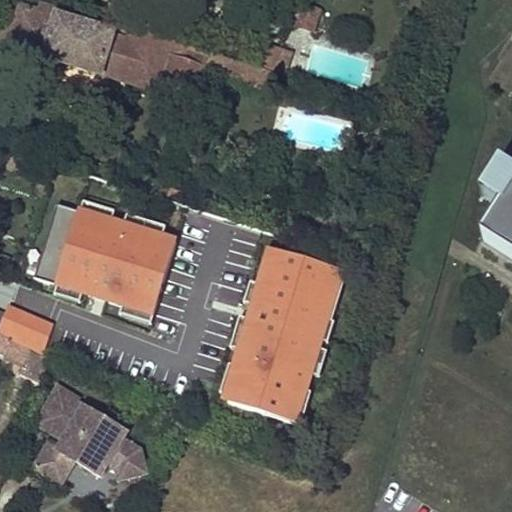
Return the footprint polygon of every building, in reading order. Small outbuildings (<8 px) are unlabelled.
[(60,19),(63,8),(43,3),(39,12),(21,7),(10,46),(49,58),(48,58),(160,95),(171,60),(205,70),(210,54),(126,28),(124,35),(130,37),(128,42),(60,19)] [(313,32),(319,13),(303,8),(298,22),(296,27),(313,32)] [(289,55),(264,48),(257,69),(274,74),(276,75),(282,76),(289,55)] [(257,69),(210,54),(205,70),(271,92),(276,75),(274,74),(257,69)] [(205,70),(171,60),(160,95),(195,106),(205,70)] [(394,111),(388,109),(387,115),(389,129),(388,132),(400,136),(406,115),(394,111)] [(38,192),(45,195),(49,187),(55,170),(56,167),(9,152),(3,168),(42,180),(38,192)] [(145,185),(133,181),(130,191),(142,194),(145,185)] [(170,192),(145,185),(142,194),(167,201),(170,192)] [(511,190),(481,242),(511,261),(511,190)] [(85,205),(82,214),(114,224),(117,214),(85,205)] [(82,214),(58,206),(36,280),(59,287),(84,295),(124,307),(154,316),(178,244),(163,240),(126,228),(114,224),(82,214)] [(129,218),(126,228),(163,240),(167,230),(129,218)] [(379,231),(370,229),(364,248),(375,251),(379,231)] [(375,251),(364,248),(361,262),(371,265),(375,251)] [(272,273),(277,255),(267,251),(256,286),(252,285),(245,306),(254,309),(266,271),(272,273)] [(19,263),(0,255),(0,272),(13,278),(19,263)] [(338,274),(277,255),(272,273),(266,271),(254,309),(250,322),(240,353),(236,368),(230,387),(234,388),(231,397),(229,404),(292,424),(298,406),(302,407),(306,393),(311,377),(319,351),(322,343),(322,342),(320,341),(324,326),(326,326),(337,292),(333,290),(338,274)] [(347,277),(338,274),(333,290),(337,292),(326,326),(324,326),(320,341),(322,342),(322,343),(329,345),(335,325),(333,323),(347,277)] [(84,295),(59,287),(56,296),(81,305),(84,295)] [(154,316),(124,307),(121,317),(152,326),(154,316)] [(52,328),(8,308),(0,328),(0,337),(42,355),(52,328)] [(240,353),(250,322),(240,320),(231,351),(240,353)] [(0,338),(0,359),(22,371),(20,376),(39,384),(51,362),(39,357),(0,338)] [(328,354),(319,351),(311,377),(320,380),(328,354)] [(230,387),(236,368),(229,366),(221,394),(231,397),(234,388),(230,387)] [(149,474),(143,451),(126,441),(130,434),(79,404),(81,401),(61,388),(45,416),(59,424),(56,429),(57,436),(67,442),(61,453),(77,462),(104,478),(112,464),(119,469),(122,481),(149,474)] [(312,395),(306,393),(302,407),(298,406),(292,424),(302,426),(312,395)] [(59,424),(45,416),(39,425),(57,436),(56,429),(59,424)] [(61,453),(51,447),(37,470),(63,486),(77,462),(61,453)]
